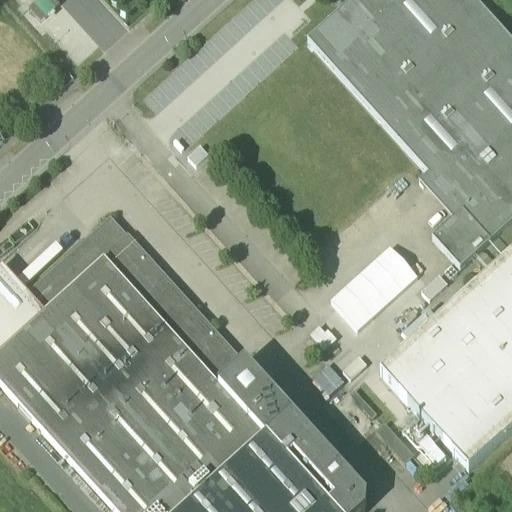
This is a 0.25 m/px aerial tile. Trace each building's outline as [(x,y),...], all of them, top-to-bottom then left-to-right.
[(511,46),(470,0),(356,0),(307,45),(428,179),(419,187),(452,224),(432,243),(460,274),(511,226),(511,46)] [(207,161),(199,152),(187,163),(195,172),(207,161)] [(245,368),(129,240),(127,242),(124,238),(115,228),(110,223),(27,299),(44,318),(104,264),(219,391),(245,368)] [(326,306),(355,337),(415,281),(386,250),(326,306)] [(511,258),(379,379),(468,476),(511,436),(511,258)] [(219,391),(104,264),(44,318),(0,358),(0,390),(110,511),(190,511),(265,444),(218,392),(219,391)] [(0,357),(44,318),(1,271),(0,272),(0,357)] [(292,421),(245,368),(219,391),(218,392),(265,444),(292,421)] [(265,444),(190,511),(365,511),(366,503),(292,421),(265,444)] [(414,462),(384,429),(375,437),(405,470),(414,462)]
